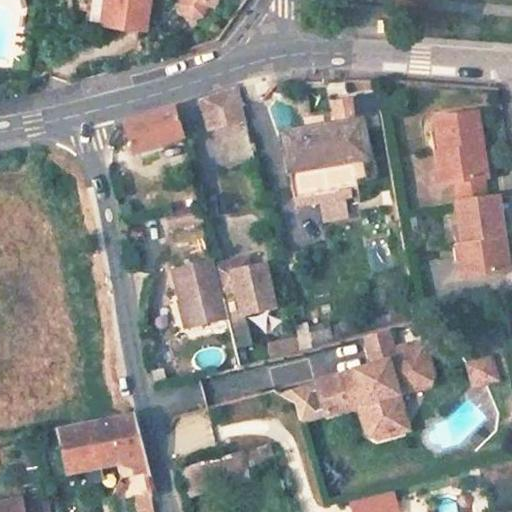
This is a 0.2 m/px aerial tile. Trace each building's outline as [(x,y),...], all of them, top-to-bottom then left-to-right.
[(124,0),(81,0),(80,13),(122,17),(124,0)] [(209,0),(175,0),(177,12),(191,17),(200,10),(204,1),(208,3),(209,0)] [(367,77),(322,85),(328,119),(359,112),(373,111),(367,77)] [(234,88),(196,101),(204,131),(242,121),(234,88)] [(124,126),(132,154),(178,138),(171,109),(124,126)] [(328,119),(280,128),(291,191),(353,178),(349,152),(366,149),(359,112),(328,119)] [(471,114),(443,119),(450,155),(443,156),(449,187),(483,180),(471,114)] [(488,201),(483,180),(449,187),(453,207),(488,201)] [(477,279),(510,273),(496,200),(488,201),(453,207),(462,252),(472,250),(477,279)] [(197,208),(165,217),(169,232),(201,223),(197,208)] [(371,242),(376,269),(387,267),(383,240),(371,242)] [(461,283),(477,279),(472,250),(462,252),(456,253),(461,283)] [(230,263),(237,292),(243,317),(275,309),(264,268),(249,271),(246,260),(230,263)] [(212,266),(211,262),(171,272),(187,332),(227,321),(220,296),(212,266)] [(220,296),(237,292),(230,263),(212,266),(220,296)] [(294,325),(296,347),(329,344),(327,322),(294,325)] [(382,408),(387,401),(389,400),(398,399),(397,395),(422,390),(426,383),(420,356),(402,360),(401,355),(391,357),(387,337),(361,343),(367,372),(361,373),(361,374),(352,377),(349,380),(312,389),(320,420),(352,413),(358,439),(368,445),(390,440),(382,408)] [(474,397),(498,391),(493,369),(469,375),(474,397)] [(382,408),(390,440),(398,439),(389,400),(387,401),(382,408)] [(132,415),(108,420),(60,429),(68,477),(122,465),(145,460),(132,415)] [(268,442),(176,469),(184,497),(276,470),(268,442)] [(397,511),(393,491),(346,502),(348,511),(397,511)] [(26,498),(0,502),(0,511),(54,511),(53,500),(27,505),(26,498)]
